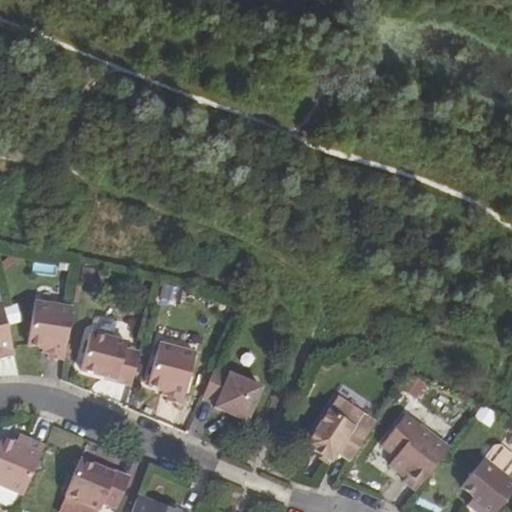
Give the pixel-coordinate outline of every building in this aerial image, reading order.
[(47,359),(63,361),(71,309),(28,302),(21,344),(43,348),(49,349),(48,355),(47,359)] [(0,359),(14,356),(1,305),(0,305),(0,359)] [(80,370),(131,384),(139,353),(125,349),(127,344),(90,334),(80,370)] [(172,403),(188,407),(201,356),(159,345),(147,386),(169,392),(175,394),(173,399),(172,403)] [(215,408),(247,422),(262,387),(215,368),(203,398),(217,403),(215,408)] [(410,374),(402,391),(417,398),(425,382),(410,374)] [(374,425),(336,399),(330,409),(306,445),(332,462),(337,453),(350,461),(374,425)] [(448,448),(407,416),(382,448),(396,459),(390,467),(406,479),(404,482),(415,491),(448,448)] [(0,442),(0,485),(23,495),(44,446),(27,439),(24,447),(16,444),(2,438),(0,442)] [(511,482),(483,459),(461,488),(474,498),(467,505),(475,511),(497,511),(511,493),(511,482)] [(119,503),(128,481),(80,460),(65,495),(100,509),(102,504),(116,510),(119,503)] [(167,511),(168,509),(138,496),(131,511),(167,511)]
